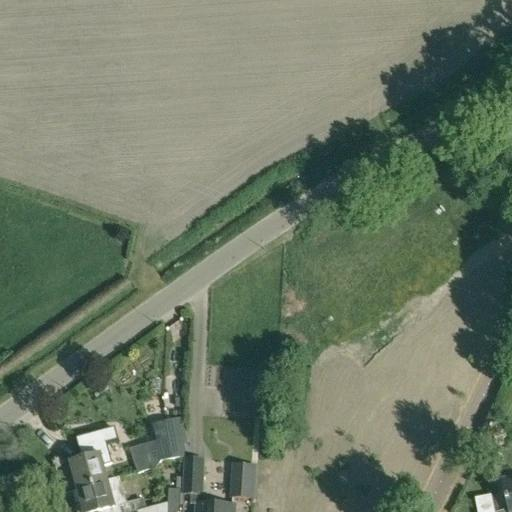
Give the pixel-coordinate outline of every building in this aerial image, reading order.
[(164,451),(134,459),(138,475),(156,469),(161,463),(171,460),(175,459),(188,447),(189,446),(185,417),(167,421),(157,424),(162,444),(164,451)] [(83,461),(71,464),(78,491),(108,483),(104,468),(113,465),(108,445),(119,442),(116,429),(78,440),(81,451),(83,461)] [(184,479),(183,494),(191,494),(204,495),(206,460),(186,459),(184,479)] [(235,467),(235,477),(234,497),(252,498),(253,468),(235,467)] [(511,511),(511,478),(501,482),(508,511),(511,511)] [(82,505),(77,507),(78,511),(179,511),(180,505),(180,490),(177,490),(169,490),(168,505),(156,509),(147,511),(143,511),(137,511),(135,502),(127,504),(120,480),(108,483),(78,491),(82,505)] [(191,494),(191,505),(198,505),(197,511),(235,511),(236,507),(234,507),(218,506),(207,506),(207,495),(204,495),(191,494)]
